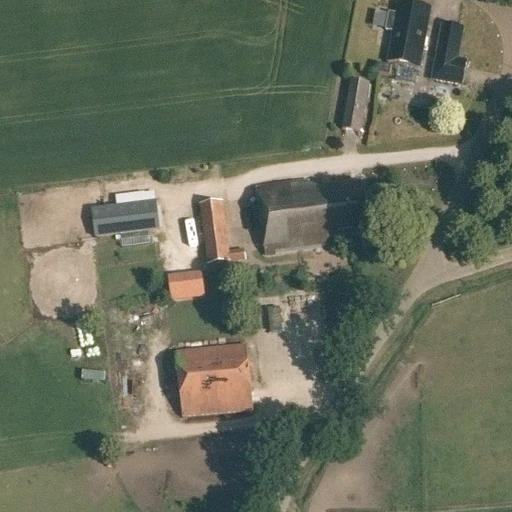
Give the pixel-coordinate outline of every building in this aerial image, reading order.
[(387,62),(419,68),(430,11),(398,5),(387,62)] [(442,26),(436,56),(457,61),(463,31),(442,26)] [(457,61),(436,56),(430,81),(460,88),(466,62),(457,61)] [(380,67),(378,77),(393,79),(394,69),(380,67)] [(341,132),(359,136),(370,87),(352,83),(341,132)] [(257,191),(265,258),(329,250),(327,239),(368,234),(362,186),(319,191),(308,188),(307,184),(257,191)] [(90,209),(93,238),(158,230),(155,201),(90,209)] [(222,205),(200,207),(208,266),(244,262),(243,252),(228,254),(222,205)] [(168,288),(169,311),(202,308),(200,286),(168,288)] [(220,349),(219,341),(174,342),(174,350),(220,349)] [(177,355),(183,420),(253,413),(247,348),(177,355)] [(94,365),(93,356),(73,357),(74,366),(94,365)]
